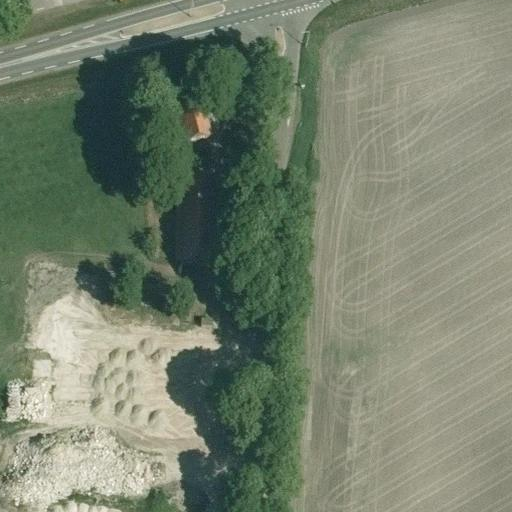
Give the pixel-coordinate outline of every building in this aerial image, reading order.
[(206,141),(210,140),(202,108),(175,115),(178,127),(173,128),(178,149),(188,146),(190,154),(209,150),(206,141)] [(219,263),(219,169),(176,169),(175,263),(219,263)] [(99,311),(99,282),(41,282),(41,311),(99,311)] [(84,324),(84,312),(55,313),(55,325),(84,324)] [(128,320),(127,340),(150,341),(149,361),(186,363),(188,323),(128,320)] [(35,366),(33,426),(69,427),(71,367),(35,366)]
